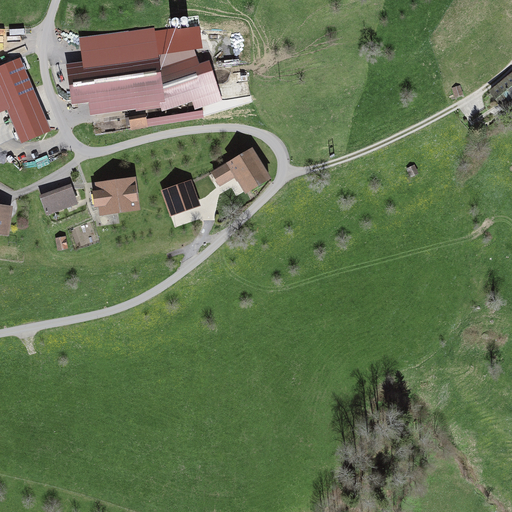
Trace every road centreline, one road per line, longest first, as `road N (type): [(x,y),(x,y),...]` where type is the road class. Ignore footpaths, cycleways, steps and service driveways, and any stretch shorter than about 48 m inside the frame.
road 1 (unclassified): [(0,333),(100,314),(161,287),(279,183),(284,159),(253,130),(207,128),(87,151)]
road 2 (track): [(283,173),(377,146),(511,64)]
road 3 (unclassified): [(87,151),(70,139),(45,72),(56,0)]
